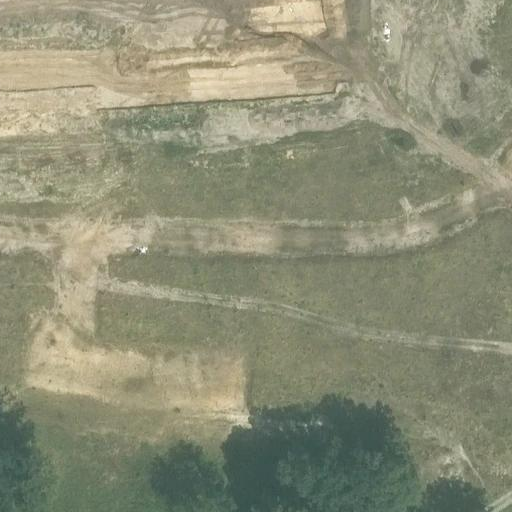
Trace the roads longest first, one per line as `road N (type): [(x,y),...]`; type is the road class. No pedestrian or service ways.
road 1 (residential): [(506,181),(426,231),(371,241),(78,240)]
road 2 (residential): [(78,240),(73,511)]
road 3 (residential): [(77,0),(78,240)]
